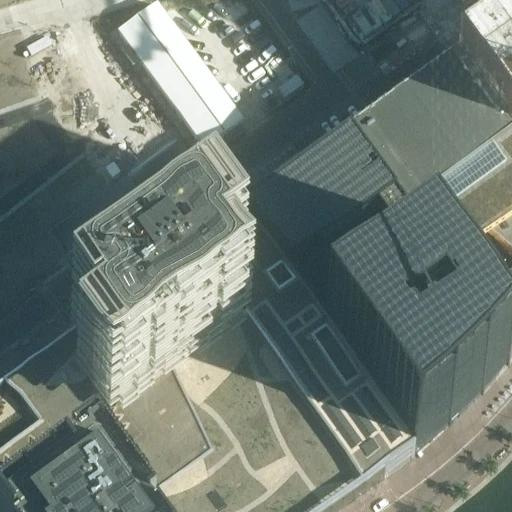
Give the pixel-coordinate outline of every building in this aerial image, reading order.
[(158,10),(117,39),(202,156),(243,127),(158,10)] [(511,26),(469,58),(511,117),(511,26)] [(511,144),(456,67),(349,145),(433,261),(509,365),(511,361),(511,144)] [(334,156),(241,220),(328,339),(416,459),(427,447),(438,438),(448,430),(452,426),(459,420),(464,414),(476,403),(487,391),(498,378),(509,365),(433,261),(349,145),(334,156)] [(66,348),(0,395),(0,511),(343,511),(416,459),(328,339),(241,220),(209,243),(82,336),(66,348)]
